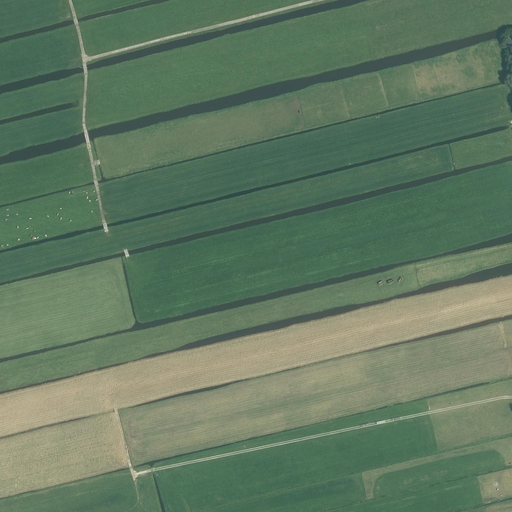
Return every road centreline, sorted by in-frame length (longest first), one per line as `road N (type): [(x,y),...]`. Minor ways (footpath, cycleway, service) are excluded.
road 1 (track): [(134,473),(511,397)]
road 2 (track): [(84,60),(323,0)]
